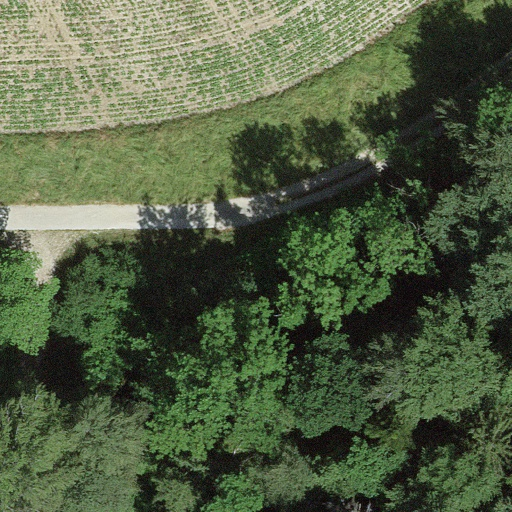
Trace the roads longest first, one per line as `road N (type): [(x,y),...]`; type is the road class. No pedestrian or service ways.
road 1 (track): [(511,43),(318,189),(194,218),(0,216)]
road 2 (track): [(47,217),(14,511)]
